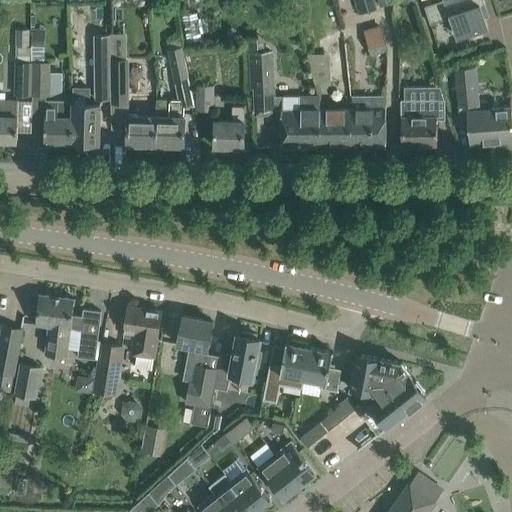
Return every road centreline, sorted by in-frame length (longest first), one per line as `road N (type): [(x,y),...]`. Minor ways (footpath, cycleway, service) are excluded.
road 1 (residential): [(511,187),(301,192),(230,182),(59,190),(0,181)]
road 2 (unclassified): [(0,263),(344,333),(359,298)]
road 3 (unclassified): [(359,298),(0,232)]
road 4 (residential): [(305,511),(511,348)]
road 5 (unclassified): [(511,344),(359,298)]
